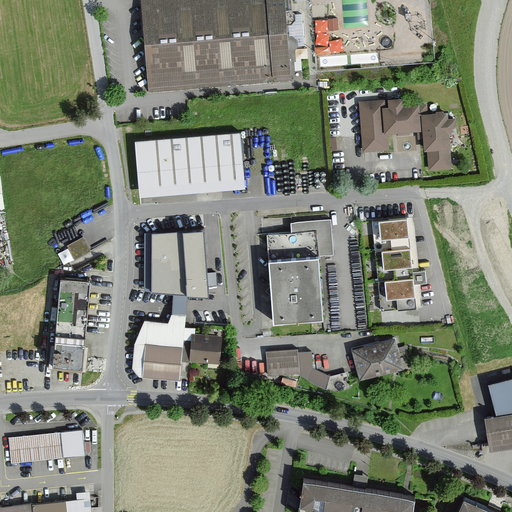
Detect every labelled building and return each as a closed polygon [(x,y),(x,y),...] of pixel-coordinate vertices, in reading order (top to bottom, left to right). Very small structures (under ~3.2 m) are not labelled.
[(284,0),(140,0),(148,92),(271,82),(291,80),(284,0)] [(339,15),(314,17),(317,52),(344,50),(342,35),(331,36),(330,29),(340,28),(339,15)] [(358,101),(362,153),(388,151),(387,134),(423,131),(425,151),(451,149),(450,135),(457,134),(456,116),(448,116),(447,110),(420,112),(420,103),(408,104),(407,96),(386,98),(387,99),(358,101)] [(139,196),(246,187),(241,127),(133,137),(139,196)] [(372,219),(381,309),(417,306),(415,291),(414,280),(426,279),(425,267),(413,268),(411,252),(408,223),(407,215),(372,219)] [(274,310),(323,307),(319,254),(333,253),(330,217),(291,220),(292,227),(267,229),(274,310)] [(74,261),(92,252),(81,229),(63,238),(74,261)] [(54,365),(84,368),(91,280),(61,277),(54,365)] [(190,376),(192,362),(219,365),(221,340),(194,338),(195,329),(185,328),(186,316),(171,315),(168,324),(144,322),(133,344),(131,370),(139,379),(178,383),(179,375),(190,376)] [(351,347),(360,382),(406,371),(397,336),(351,347)] [(299,350),(299,348),(266,351),(268,378),(301,375),(299,350)] [(301,375),(334,392),(351,388),(347,370),(331,374),(313,366),(312,349),(299,350),(301,375)] [(511,373),(488,380),(496,411),(485,413),(490,449),(511,446),(511,373)] [(84,429),(9,436),(12,462),(86,455),(84,429)] [(412,511),(415,495),(356,485),(305,476),(298,511),(412,511)] [(0,511),(92,511),(90,489),(77,490),(78,497),(0,505),(0,511)] [(506,511),(464,494),(455,511),(506,511)]
